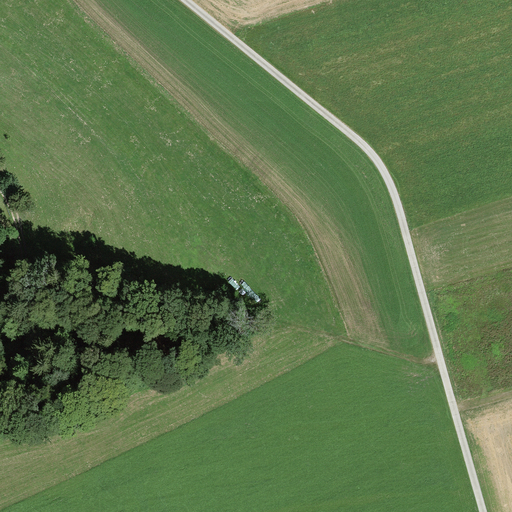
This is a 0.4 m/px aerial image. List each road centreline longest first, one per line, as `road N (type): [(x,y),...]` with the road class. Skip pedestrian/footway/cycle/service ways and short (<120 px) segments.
road 1 (unclassified): [(184,0),(359,141),(384,171),(484,511)]
road 2 (track): [(0,306),(19,289),(11,207),(0,188)]
